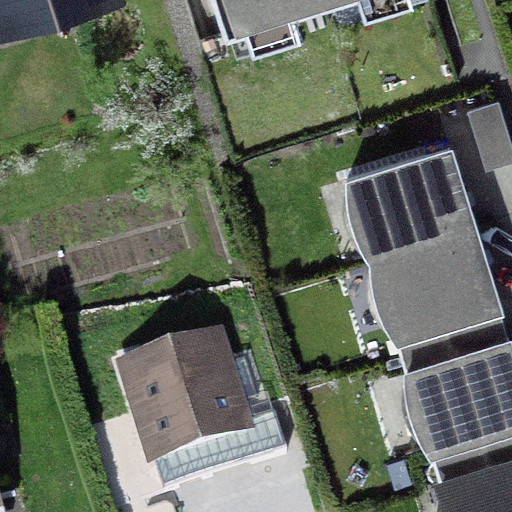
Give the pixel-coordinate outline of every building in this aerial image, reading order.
[(122,0),(0,0),(0,44),(124,8),(122,0)] [(224,0),(237,39),(360,0),(224,0)] [(371,258),(466,227),(457,199),(442,154),(347,185),(371,258)] [(466,227),(371,258),(408,369),(503,337),(476,256),(466,227)] [(511,364),(503,337),(408,369),(434,447),(474,434),(485,468),(511,458),(511,364)] [(231,339),(123,376),(160,484),(269,447),(231,339)] [(474,434),(434,447),(455,511),(511,511),(511,458),(485,468),(474,434)]
